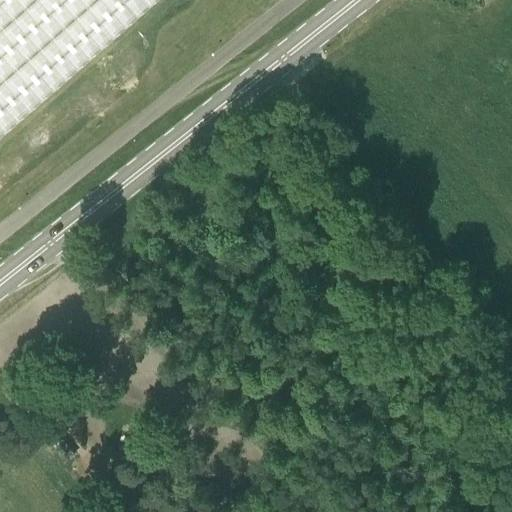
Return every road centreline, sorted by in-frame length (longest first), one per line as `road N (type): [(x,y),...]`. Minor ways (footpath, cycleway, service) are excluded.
road 1 (secondary): [(0,284),(357,0)]
road 2 (unclassified): [(0,235),(293,0)]
